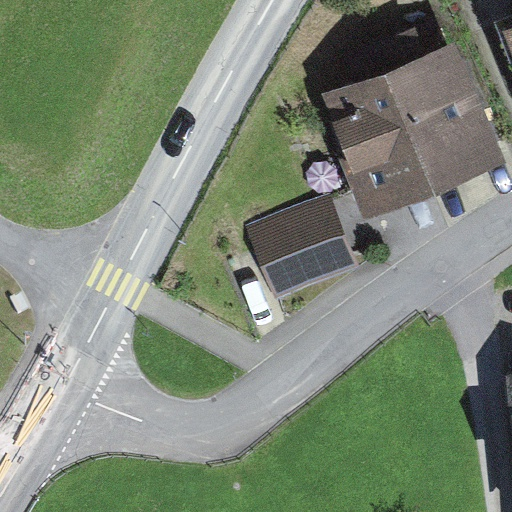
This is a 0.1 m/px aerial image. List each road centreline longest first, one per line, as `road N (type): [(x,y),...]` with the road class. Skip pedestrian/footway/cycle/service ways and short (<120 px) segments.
road 1 (residential): [(66,386),(135,419),(181,429),(228,420),(511,221)]
road 2 (tertiary): [(103,311),(270,0)]
road 3 (tertiary): [(0,493),(66,386)]
road 4 (residential): [(0,242),(103,311)]
